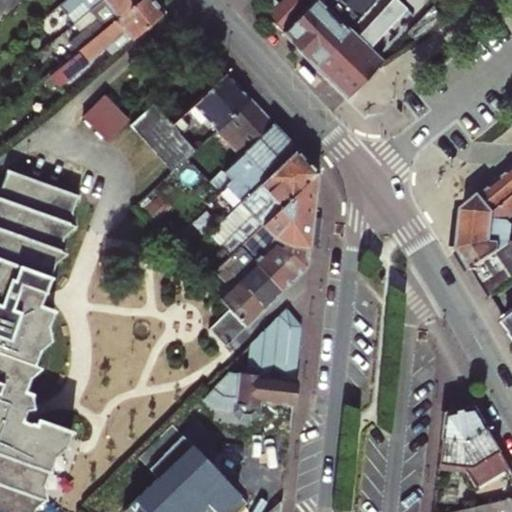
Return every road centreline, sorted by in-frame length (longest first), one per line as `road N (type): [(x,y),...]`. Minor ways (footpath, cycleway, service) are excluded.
road 1 (secondary): [(365,176),(324,511)]
road 2 (secondary): [(389,511),(410,314),(439,277)]
road 3 (secondary): [(365,176),(202,0)]
road 4 (residential): [(365,176),(511,56)]
road 5 (tertiary): [(511,403),(439,277)]
road 6 (secondary): [(439,277),(365,176)]
